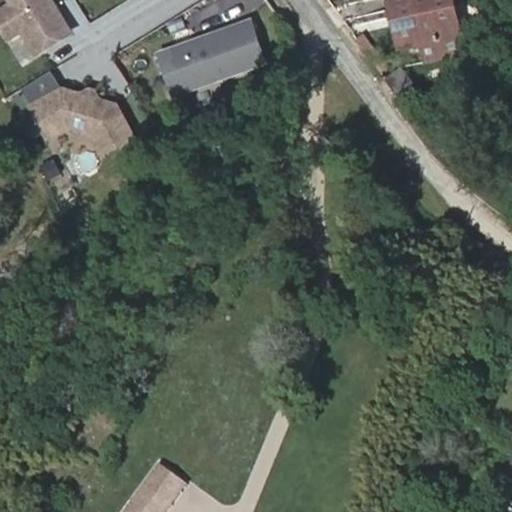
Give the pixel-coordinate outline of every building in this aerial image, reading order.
[(50,0),(9,0),(11,2),(0,8),(0,26),(6,37),(20,28),(35,52),(69,31),(50,0)] [(411,25),(399,28),(403,46),(422,41),(463,32),(455,0),(392,0),(395,12),(407,9),(411,25)] [(407,9),(395,12),(399,28),(411,25),(407,9)] [(246,19),(157,54),(173,94),(262,59),(246,19)] [(353,32),(376,66),(384,59),(361,26),(353,32)] [(428,63),(475,53),(469,31),(463,32),(422,41),(428,63)] [(402,69),(389,79),(399,92),(412,82),(402,69)] [(53,72),(21,92),(29,106),(28,106),(48,141),(67,130),(92,137),(103,157),(138,138),(119,104),(63,87),(53,72)] [(430,87),(423,87),(418,90),(415,95),(414,102),(419,108),(425,110),(432,108),(436,104),(437,97),(435,91),(430,87)] [(49,160),(37,166),(44,181),(57,175),(49,160)] [(511,454),(498,473),(511,483),(511,454)] [(120,511),(163,511),(188,477),(159,457),(120,511)]
